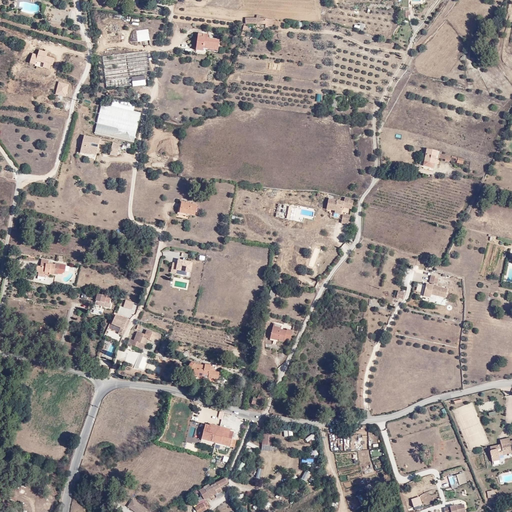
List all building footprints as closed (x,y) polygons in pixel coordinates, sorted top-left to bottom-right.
[(272,28),(273,20),(260,20),(260,17),(256,17),(256,20),(244,20),(244,25),(264,25),(264,28),(272,28)] [(132,78),(144,76),(151,75),(148,52),(152,51),(149,29),(100,35),(107,90),(133,86),(132,78)] [(198,33),(195,51),(205,52),(205,50),(219,52),(220,43),(209,41),(209,37),(208,37),(209,34),(198,33)] [(133,86),(146,85),(144,76),(132,78),(133,86)] [(101,106),(98,119),(137,128),(140,115),(132,112),(134,105),(112,100),(110,107),(101,106)] [(137,128),(98,119),(94,133),(133,142),(137,128)] [(112,144),(109,155),(116,157),(119,145),(112,144)] [(438,151),(428,149),(425,161),(436,164),(439,165),(440,158),(439,157),(440,154),(438,154),(438,151)] [(343,209),(344,207),(344,205),(353,207),(355,200),(346,198),(345,202),(330,198),(328,208),(336,210),(336,212),(344,214),(342,223),(350,224),(352,215),(342,213),(343,209)] [(197,206),(188,204),(182,203),(181,208),(180,213),(194,216),(197,206)] [(286,219),(302,221),(303,217),(313,219),(315,209),(283,204),(282,211),(277,210),(277,213),(286,214),(286,219)] [(48,261),(40,260),(39,265),(41,265),(41,267),(36,266),(35,272),(37,273),(37,277),(39,278),(39,276),(41,277),(41,278),(43,278),(44,273),(48,274),(48,275),(52,276),(53,275),(57,276),(57,275),(60,275),(64,273),(64,266),(54,264),(54,265),(47,264),(48,261)] [(176,270),(190,273),(192,262),(178,260),(177,264),(173,263),(171,273),(176,274),(176,270)] [(439,277),(431,275),(430,282),(433,283),(433,284),(426,283),(423,294),(430,296),(431,293),(445,297),(448,288),(437,285),(439,277)] [(102,294),(98,293),(96,305),(111,308),(112,305),(110,304),(111,298),(109,298),(110,295),(106,294),(107,290),(103,289),(102,294)] [(125,300),(123,307),(132,310),(134,302),(125,300)] [(122,328),(119,334),(124,336),(130,320),(123,317),(123,318),(115,316),(112,324),(122,328)] [(276,327),(273,337),(281,339),(281,340),(286,342),(286,341),(292,342),(295,331),(289,329),(289,331),(276,327)] [(145,346),(148,340),(153,342),(154,339),(159,341),(161,336),(147,330),(144,335),(138,332),(134,340),(129,339),(126,345),(131,347),(131,345),(143,350),(144,346),(145,346)] [(201,366),(196,365),(196,364),(195,364),(193,363),(192,364),(191,364),(191,368),(193,369),(194,369),(194,376),(203,377),(204,375),(209,376),(209,378),(218,379),(219,373),(215,372),(215,370),(214,368),(213,367),(211,366),(204,365),(204,366),(201,366)] [(259,396),(258,399),(255,398),(253,404),(266,408),(268,399),(259,396)] [(206,425),(202,440),(216,443),(220,428),(216,427),(215,429),(210,428),(210,426),(206,425)] [(220,428),(216,443),(228,447),(232,447),(235,448),(236,448),(237,440),(233,439),(234,433),(230,431),(230,433),(225,432),(226,430),(220,428)] [(307,442),(315,436),(312,433),(305,439),(307,442)] [(263,444),(273,445),(274,435),(264,434),(263,444)] [(501,445),(500,443),(490,446),(491,450),(489,450),(492,461),(501,459),(500,456),(511,452),(511,440),(509,441),(509,442),(501,445)] [(307,481),(311,476),(306,471),(301,477),(307,481)] [(463,472),(456,475),(459,485),(467,482),(463,472)] [(455,475),(448,478),(452,487),(459,484),(455,475)] [(226,478),(218,482),(222,488),(229,484),(226,478)] [(224,492),(222,488),(218,482),(213,485),(211,486),(209,488),(208,489),(206,488),(200,491),(203,496),(202,496),(204,499),(198,502),(193,505),(197,511),(203,511),(208,509),(204,503),(206,502),(205,499),(210,497),(211,498),(219,494),(224,492)] [(137,510),(140,511),(136,502),(134,500),(129,507),(135,511),(137,510)] [(140,511),(150,511),(136,502),(140,511)] [(421,502),(408,506),(410,511),(423,507),(421,502)]
